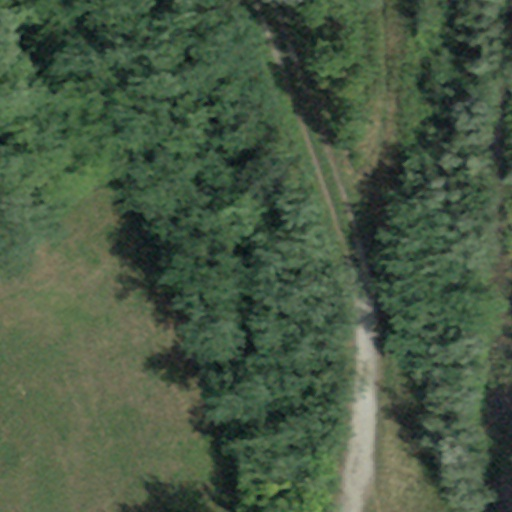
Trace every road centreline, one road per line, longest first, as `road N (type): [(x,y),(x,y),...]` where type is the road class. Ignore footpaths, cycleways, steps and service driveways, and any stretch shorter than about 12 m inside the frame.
road 1 (track): [(389,511),(360,296),(256,0)]
road 2 (track): [(390,0),(379,210),(360,296)]
